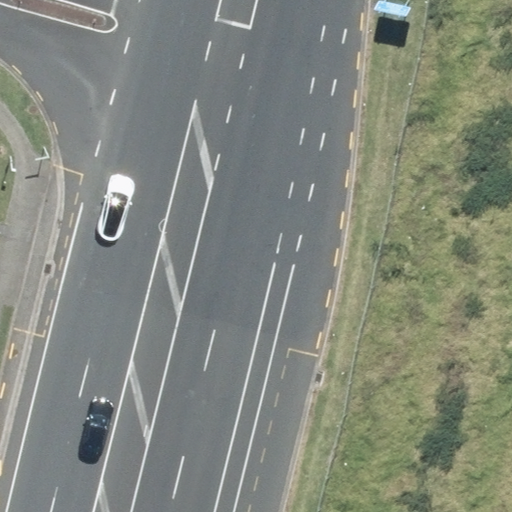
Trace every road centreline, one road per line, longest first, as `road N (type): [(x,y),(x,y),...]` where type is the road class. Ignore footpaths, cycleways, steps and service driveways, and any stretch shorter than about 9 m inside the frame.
road 1 (secondary): [(250,40),(312,108),(329,165),(315,280),(257,511)]
road 2 (secondary): [(236,100),(135,511)]
road 3 (residential): [(236,100),(0,36)]
road 4 (residential): [(106,0),(250,40)]
